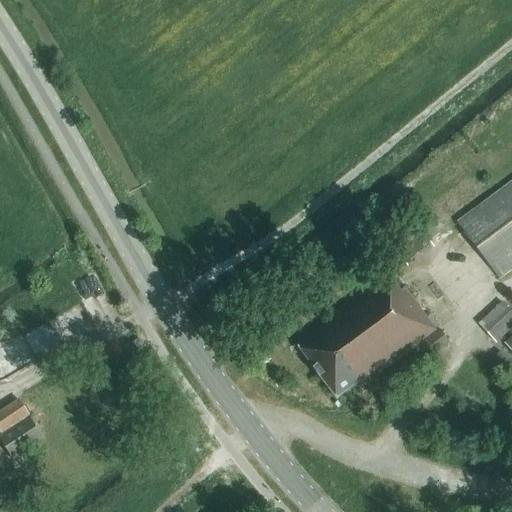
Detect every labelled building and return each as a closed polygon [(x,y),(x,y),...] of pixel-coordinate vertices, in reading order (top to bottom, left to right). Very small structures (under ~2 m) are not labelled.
[(488,192),(473,173),(435,201),(449,221),(488,192)] [(511,182),(458,223),(500,279),(511,269),(511,182)] [(422,231),(396,249),(411,269),(436,251),(422,231)] [(363,386),(423,340),(435,331),(403,289),(400,292),(387,274),(322,324),(325,327),(298,347),(337,399),(360,382),(363,386)] [(496,344),(511,328),(511,313),(502,302),(479,324),(496,344)] [(438,329),(435,331),(423,340),(435,356),(450,344),(438,329)] [(0,431),(1,434),(28,416),(29,416),(19,400),(0,413),(0,431)] [(0,434),(0,440),(13,460),(44,440),(28,416),(1,434),(0,434)]
